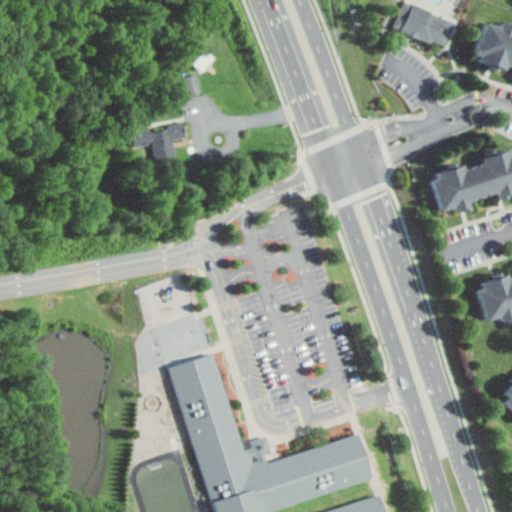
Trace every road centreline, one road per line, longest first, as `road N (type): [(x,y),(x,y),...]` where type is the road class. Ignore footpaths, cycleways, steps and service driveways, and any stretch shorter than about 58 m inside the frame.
road 1 (trunk): [(335,168),(451,511)]
road 2 (trunk): [(267,0),(335,168)]
road 3 (trunk): [(451,409),(395,246)]
road 4 (trunk): [(357,143),(299,0)]
